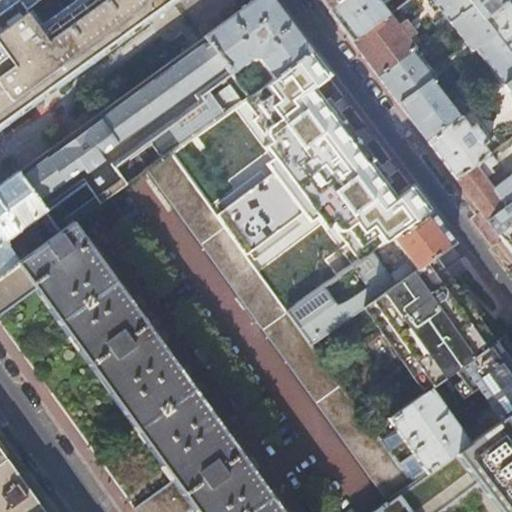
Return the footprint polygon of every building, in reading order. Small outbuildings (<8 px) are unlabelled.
[(43,0),(0,32),(0,123),(169,0),(43,0)] [(0,0),(0,32),(43,0),(0,0)] [(288,24),(269,0),(254,0),(203,37),(230,73),(249,59),(257,60),(272,80),(309,52),(288,24)] [(321,0),(328,9),(340,0),(321,0)] [(340,0),(328,9),(342,27),(352,41),(387,15),(380,5),(386,0),(340,0)] [(472,7),(466,0),(431,0),(444,16),(434,24),(439,31),(450,23),(472,7)] [(466,0),(472,7),(482,19),(505,2),(508,0),(466,0)] [(511,10),(505,2),(482,19),(493,33),(510,56),(511,54),(511,10)] [(450,23),(471,50),(474,48),(493,33),(482,19),(472,7),(450,23)] [(387,15),(352,41),(366,60),(378,75),(415,48),(423,43),(404,19),(397,23),(390,13),(387,15)] [(511,57),(510,56),(493,33),(474,48),(493,73),(503,86),(511,78),(511,57)] [(230,73),(203,37),(197,41),(224,78),(230,73)] [(25,186),(44,213),(83,186),(98,206),(123,188),(110,170),(148,142),(161,160),(169,154),(222,115),(206,93),(224,78),(197,41),(71,133),(62,140),(47,150),(57,163),(25,186)] [(415,48),(378,75),(390,91),(399,104),(430,80),(436,76),(415,48)] [(503,86),(493,73),(489,77),(498,89),(503,86)] [(511,78),(503,86),(511,97),(511,78)] [(430,80),(399,104),(415,125),(428,142),(459,118),(430,80)] [(331,279),(333,281),(376,250),(361,230),(379,217),(394,237),(421,216),(400,188),(372,151),(360,160),(354,164),(343,149),(344,149),(299,90),(229,143),(250,171),(252,170),(333,277),(331,279)] [(459,118),(428,142),(444,163),(456,179),(489,155),(482,146),(487,142),(473,123),(468,126),(460,117),(459,118)] [(57,134),(62,140),(71,133),(66,126),(65,126),(63,125),(61,124),(60,125),(59,125),(58,125),(56,127),(56,128),(55,130),(56,132),(57,134)] [(349,145),(344,149),(343,149),(354,164),(360,160),(349,145)] [(47,150),(15,173),(25,186),(57,163),(47,150)] [(169,154),(161,160),(145,171),(386,503),(412,484),(310,346),(287,314),(169,154)] [(489,155),(456,179),(473,202),(486,219),(511,200),(511,174),(493,188),(485,178),(495,171),(492,167),(497,163),(490,154),(489,155)] [(0,184),(0,276),(17,264),(5,248),(5,241),(44,213),(25,186),(15,173),(0,184)] [(511,200),(486,219),(498,234),(503,231),(507,236),(511,232),(511,226),(511,225),(511,224),(511,200)] [(333,281),(287,314),(310,346),(371,301),(434,255),(453,242),(443,229),(429,211),(421,216),(394,237),(376,250),(333,281)] [(17,264),(0,276),(0,312),(32,289),(40,301),(172,482),(134,509),(135,511),(186,511),(191,509),(193,511),(279,511),(70,226),(17,264)] [(434,255),(371,301),(436,388),(447,380),(493,346),(499,342),(434,255)] [(511,370),(493,346),(447,380),(462,400),(479,388),(491,404),(489,405),(490,407),(500,422),(511,413),(511,396),(509,392),(511,389),(511,370)] [(431,391),(388,421),(426,474),(469,444),(431,391)] [(511,511),(511,413),(500,422),(469,444),(426,474),(412,484),(386,503),(373,511),(511,511)] [(42,511),(3,457),(0,459),(0,511),(42,511)]
